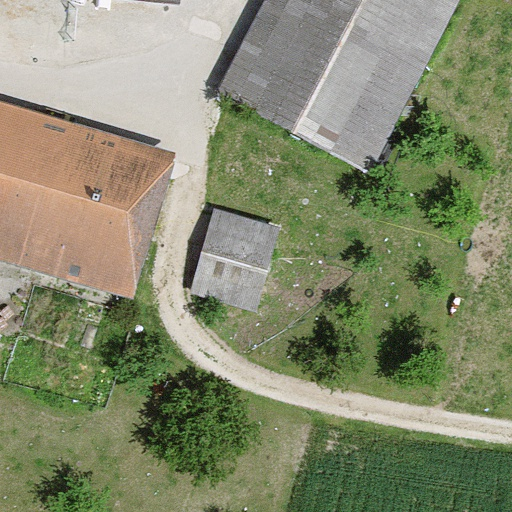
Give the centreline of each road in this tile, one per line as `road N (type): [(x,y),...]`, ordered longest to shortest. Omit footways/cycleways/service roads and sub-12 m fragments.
road 1 (track): [(511,431),(323,402),(208,358),(181,329),(169,298),(189,142)]
road 2 (track): [(0,77),(162,119),(189,142)]
